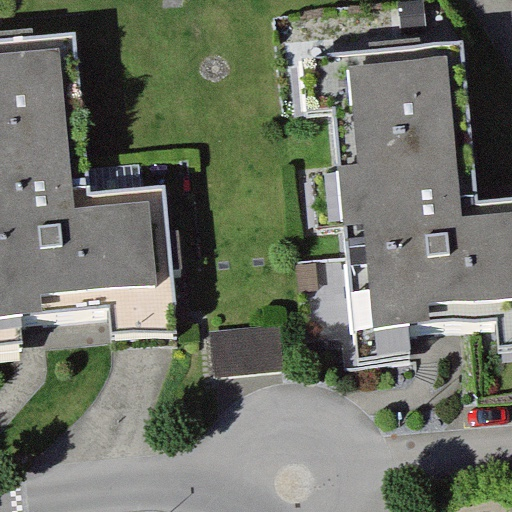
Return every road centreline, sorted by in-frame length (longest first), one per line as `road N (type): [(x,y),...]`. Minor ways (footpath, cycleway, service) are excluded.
road 1 (residential): [(0,500),(228,493)]
road 2 (residential): [(351,452),(317,423),(272,422),(237,450),(228,493)]
road 3 (residential): [(351,452),(511,445)]
